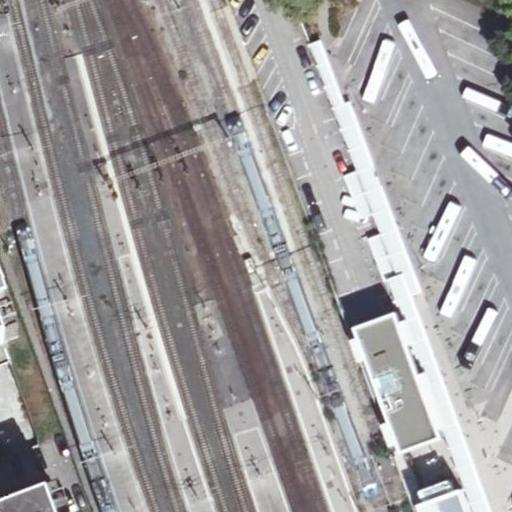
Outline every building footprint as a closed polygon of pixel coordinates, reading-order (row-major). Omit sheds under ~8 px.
[(405,300),(423,294),(353,103),(349,105),(326,43),(312,48),(405,300)] [(493,511),(406,274),(390,280),(404,317),(401,317),(415,356),(430,398),(443,434),(446,432),(474,511),(493,511)] [(401,317),(368,329),(377,357),(388,386),(400,420),(410,446),(443,434),(430,398),(415,356),(401,317)] [(428,504),(422,506),(424,511),(472,511),(464,489),(458,492),(454,480),(424,491),(428,504)] [(49,511),(45,499),(8,511),(49,511)]
